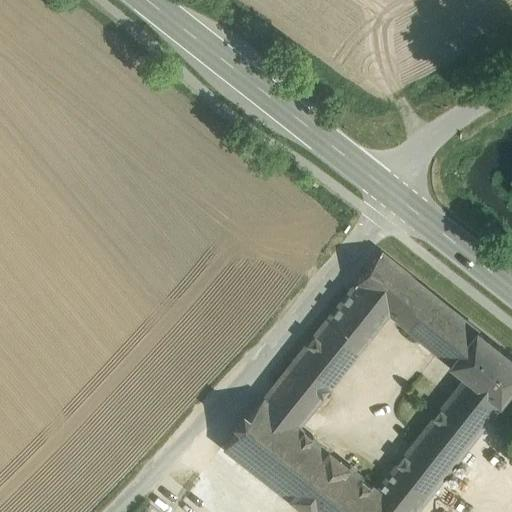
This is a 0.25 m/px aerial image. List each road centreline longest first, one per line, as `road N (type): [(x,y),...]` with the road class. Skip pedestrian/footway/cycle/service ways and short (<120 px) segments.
road 1 (unclassified): [(390,194),(380,221),(115,511)]
road 2 (primary): [(142,0),(390,194)]
road 3 (unclassified): [(390,194),(441,131),(511,85)]
road 4 (primary): [(390,194),(511,287)]
